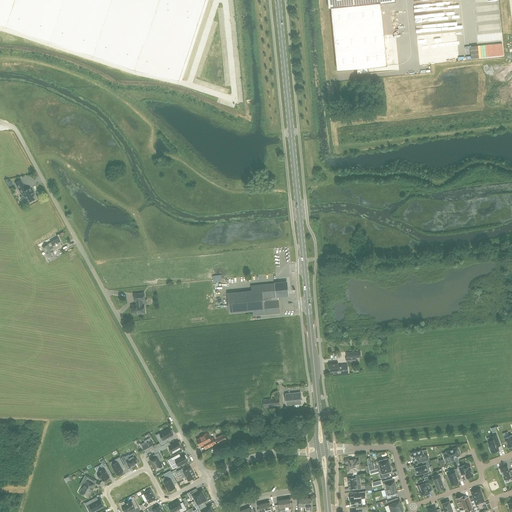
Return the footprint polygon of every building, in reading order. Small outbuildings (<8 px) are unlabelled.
[(0,0),(0,24),(135,69),(180,80),(206,0),(0,0)] [(337,70),(357,68),(358,75),(368,74),(368,67),(387,65),(381,3),(396,2),(395,0),(327,0),(329,8),(331,8),(337,70)] [(35,194),(34,193),(32,190),(31,190),(30,187),(26,189),(20,180),(15,183),(22,196),(23,195),(28,202),(30,201),(31,202),(35,200),(34,199),(35,198),(33,195),(35,194)] [(49,258),(55,255),(52,251),(60,247),(59,246),(61,244),(58,238),(51,242),(52,245),(50,246),(49,244),(43,247),(49,258)] [(252,291),(228,293),(229,310),(230,313),(251,311),(256,310),(257,315),(280,313),(279,300),(277,300),(277,296),(278,296),(277,283),(251,286),(252,291)] [(145,313),(144,304),(143,304),(142,300),(145,300),(144,293),(134,294),(135,301),(136,301),(137,305),(132,305),(133,314),(145,313)] [(356,357),(357,357),(357,356),(360,355),(360,351),(347,352),(348,357),(346,357),(347,362),(356,361),(356,357)] [(338,363),(330,364),(331,371),(335,371),(335,374),(348,373),(347,364),(338,365),(338,363)] [(300,392),(285,394),(287,405),(302,404),(300,392)] [(263,399),(264,408),(280,406),(279,398),(263,399)] [(167,438),(171,436),(173,435),(173,434),(174,433),(172,430),(171,430),(170,428),(160,433),(163,440),(160,442),(161,445),(168,441),(167,438)] [(204,444),(206,449),(216,444),(213,438),(210,439),(210,438),(211,438),(209,434),(208,434),(207,433),(200,436),(201,438),(197,440),(200,446),(204,444)] [(220,444),(227,440),(224,434),(217,438),(220,444)] [(496,435),(491,437),(492,440),(488,442),(490,448),(489,448),(491,452),(492,451),(492,453),(495,452),(495,453),(498,451),(498,450),(499,450),(497,446),(500,445),(499,442),(496,435)] [(145,442),(140,445),(142,448),(144,448),(146,453),(149,451),(149,452),(153,450),(155,453),(160,450),(158,448),(158,447),(155,448),(151,441),(148,442),(146,443),(145,442)] [(178,442),(178,441),(171,445),(169,442),(164,444),(166,448),(169,446),(172,453),(181,448),(180,445),(181,445),(179,441),(178,442)] [(443,454),(443,456),(446,464),(454,461),(453,458),(460,455),(457,447),(446,452),(446,453),(443,454)] [(426,450),(422,451),(422,450),(417,452),(416,451),(412,452),(413,453),(411,453),(412,456),(411,456),(412,460),(413,460),(413,461),(418,459),(418,462),(429,460),(426,450)] [(162,466),(159,461),(157,457),(160,455),(158,452),(153,455),(155,458),(150,460),(156,470),(156,469),(157,470),(161,468),(160,467),(162,466)] [(134,453),(129,456),(130,458),(126,460),(125,457),(124,456),(121,458),(125,465),(128,464),(129,466),(130,468),(135,465),(134,464),(137,462),(136,459),(137,458),(134,453)] [(175,456),(168,460),(171,466),(177,463),(178,466),(188,461),(187,458),(186,455),(185,455),(184,454),(181,456),(177,459),(175,456)] [(118,462),(112,465),(117,475),(123,471),(120,464),(123,463),(120,457),(116,459),(118,462)] [(383,460),(378,461),(379,464),(373,466),(372,463),(368,464),(369,470),(390,465),(389,462),(390,462),(389,459),(388,459),(388,458),(387,459),(387,457),(383,459),(383,460)] [(348,466),(348,468),(347,468),(347,469),(347,472),(357,471),(356,470),(359,470),(358,460),(355,461),(355,459),(349,460),(349,459),(348,459),(347,459),(346,459),(345,460),(345,461),(345,462),(346,463),(347,465),(347,466),(348,466)] [(423,465),(415,468),(417,474),(425,472),(425,473),(430,472),(430,471),(429,471),(428,467),(430,467),(428,461),(422,462),(423,465)] [(109,469),(106,463),(103,465),(104,468),(98,471),(98,472),(97,473),(100,478),(101,477),(103,481),(110,478),(106,471),(109,469)] [(465,464),(464,465),(459,467),(462,475),(465,473),(467,479),(474,476),(470,466),(466,468),(465,464)] [(391,468),(390,465),(369,470),(369,471),(378,468),(381,479),(386,477),(385,473),(392,471),(391,471),(393,470),(392,467),(391,468)] [(511,471),(510,472),(510,471),(509,471),(507,466),(505,467),(505,466),(504,467),(504,466),(500,467),(501,468),(500,468),(501,469),(499,470),(501,473),(502,473),(504,479),(510,477),(511,480),(511,479),(511,471)] [(189,481),(195,477),(190,467),(184,471),(182,468),(175,472),(178,477),(184,473),(189,481)] [(452,473),(448,474),(452,484),(454,483),(455,484),(458,483),(458,482),(456,476),(459,474),(457,468),(451,470),(452,473)] [(167,480),(164,482),(169,491),(175,487),(174,484),(171,480),(175,478),(172,474),(172,472),(170,470),(164,474),(165,477),(167,480)] [(442,472),(437,474),(438,477),(434,479),(438,490),(444,487),(441,480),(445,479),(442,472)] [(356,479),(360,479),(360,475),(356,475),(356,477),(348,478),(349,489),(357,488),(357,489),(361,489),(361,485),(357,485),(356,479)] [(89,482),(91,479),(85,476),(83,479),(86,481),(83,487),(82,486),(79,493),(85,496),(85,495),(88,497),(95,485),(89,482)] [(432,490),(430,485),(427,476),(424,478),(425,480),(423,481),(424,484),(420,485),(422,491),(420,492),(421,496),(430,492),(429,491),(432,490)] [(385,490),(396,487),(394,481),(389,482),(388,479),(382,481),(384,486),(386,486),(387,489),(385,490)] [(397,492),(396,487),(385,490),(387,499),(393,497),(392,493),(397,492)] [(152,501),(154,500),(156,499),(150,489),(144,493),(148,501),(143,504),(145,509),(154,504),(152,501)] [(193,497),(194,500),(205,495),(202,489),(198,491),(196,493),(194,490),(188,493),(191,499),(193,497)] [(479,503),(484,501),(483,497),(483,496),(482,493),(481,494),(480,490),(479,490),(478,489),(473,491),(473,492),(472,493),(475,500),(471,501),(474,511),(476,511),(479,511),(477,505),(480,505),(479,503)] [(365,492),(359,492),(354,493),(354,496),(350,497),(350,498),(349,498),(350,501),(351,501),(351,504),(362,503),(361,499),(366,498),(365,492)] [(195,506),(197,509),(202,506),(200,504),(204,502),(207,500),(205,495),(194,500),(197,505),(195,506)] [(467,497),(464,498),(463,496),(456,499),(460,510),(464,508),(466,511),(472,509),(467,497)] [(290,498),(284,499),(285,507),(289,506),(289,509),(293,508),(292,502),(291,503),(290,498)] [(100,499),(98,500),(93,503),(91,500),(85,503),(87,507),(90,506),(93,511),(104,506),(100,499)] [(285,507),(284,499),(278,500),(279,504),(278,505),(278,510),(282,510),(286,510),(285,507)] [(387,501),(391,511),(403,506),(401,503),(400,503),(399,501),(394,503),(392,499),(387,501)] [(136,509),(131,501),(130,501),(125,504),(122,506),(124,511),(126,511),(130,510),(130,511),(129,511),(136,511),(140,510),(138,507),(136,509)] [(169,506),(168,507),(170,511),(171,510),(171,511),(173,511),(179,509),(181,511),(186,509),(183,502),(180,504),(178,501),(169,506)] [(456,511),(455,506),(452,508),(449,501),(442,504),(445,511),(456,511)] [(270,502),(264,503),(265,510),(269,510),(269,511),(270,511),(273,511),(272,506),(271,506),(270,502)]
